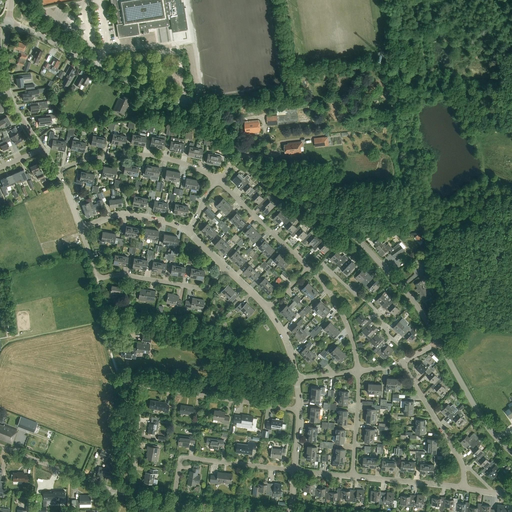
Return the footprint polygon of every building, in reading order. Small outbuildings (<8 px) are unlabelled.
[(113,0),(114,4),(117,24),(116,24),(118,38),(149,33),(148,29),(157,28),(169,26),(168,19),(165,19),(162,0),(113,0)] [(180,0),(162,0),(165,19),(168,19),(169,26),(171,26),(171,30),(185,28),(180,0)] [(25,52),(24,52),(26,46),(21,44),(21,43),(16,41),(14,48),(20,50),(19,52),(21,53),(17,64),(24,66),(27,55),(25,54),(25,52)] [(39,59),(43,52),(37,49),(33,57),(35,57),(33,61),(37,63),(39,59)] [(58,64),(60,61),(54,58),(51,65),(53,66),(51,70),(54,72),(56,68),(57,68),(59,65),(58,64)] [(72,77),(74,73),(73,73),(75,70),(69,67),(65,74),(68,75),(66,78),(65,78),(62,84),(67,87),(70,81),(69,80),(72,77)] [(31,80),(30,74),(17,76),(18,78),(17,78),(17,86),(24,85),(23,81),(31,80)] [(90,78),(84,75),(82,78),(79,76),(76,82),(78,83),(77,85),(79,87),(81,84),(86,86),(88,82),(90,83),(92,80),(90,79),(90,78)] [(31,101),(31,99),(32,99),(32,97),(39,96),(38,89),(24,91),(25,94),(23,94),(23,100),(24,100),(24,101),(31,101)] [(124,115),(131,100),(123,96),(122,99),(118,97),(113,110),(124,115)] [(39,105),(31,106),(31,112),(40,111),(39,109),(48,108),(47,104),(53,103),(53,101),(47,101),(38,102),(39,105)] [(277,115),(278,125),(298,123),(296,105),(276,107),(277,115)] [(45,125),(45,123),(47,123),(47,125),(52,125),(51,117),(59,116),(58,113),(46,114),(46,117),(38,118),(39,124),(39,126),(45,125)] [(278,125),(277,115),(266,116),(267,126),(278,125)] [(1,120),(0,119),(0,123),(3,128),(5,126),(10,123),(7,117),(1,120)] [(248,121),(245,122),(246,132),(252,132),(252,133),(260,132),(259,120),(249,121),(249,122),(248,122),(248,121)] [(15,128),(11,130),(14,135),(11,137),(13,140),(12,140),(15,144),(22,140),(19,136),(17,134),(19,133),(15,128)] [(58,150),(59,141),(57,140),(58,137),(53,136),(55,128),(52,128),(50,129),(49,137),(50,137),(50,139),(53,140),(51,148),(58,150)] [(7,143),(10,141),(5,130),(2,131),(4,137),(1,138),(2,141),(0,142),(0,144),(1,146),(3,151),(4,152),(6,151),(6,150),(10,148),(8,143),(7,143)] [(97,146),(99,137),(96,136),(97,133),(93,133),(91,144),(97,146)] [(139,135),(138,144),(144,146),(145,137),(146,134),(140,133),(139,135)] [(118,144),(119,135),(113,134),(111,134),(110,140),(111,140),(111,143),(118,144)] [(138,144),(139,135),(132,134),(131,143),(138,144)] [(126,136),(119,135),(118,144),(124,145),(126,136)] [(163,149),(165,139),(165,136),(159,135),(158,138),(156,147),(163,149)] [(77,150),(78,141),(79,139),(74,137),(72,140),(70,149),(77,150)] [(99,137),(97,146),(104,147),(106,138),(99,137)] [(156,147),(158,138),(152,137),(150,146),(156,147)] [(175,151),(178,138),(171,137),(170,141),(171,141),(169,150),(175,151)] [(327,137),(314,139),(315,148),(328,146),(327,137)] [(178,138),(175,151),(182,152),(184,143),(185,141),(183,139),(178,138)] [(59,141),(58,150),(64,151),(66,142),(59,141)] [(78,141),(77,150),(84,152),(85,142),(78,141)] [(289,145),(283,145),(284,154),(288,153),(288,155),(301,154),(300,147),(302,147),(301,142),(289,143),(289,145)] [(196,144),(195,147),(193,156),(200,158),(202,149),(199,148),(200,146),(199,144),(196,144)] [(227,150),(232,155),(236,150),(231,145),(227,150)] [(212,164),(214,155),(207,153),(206,162),(212,164)] [(214,155),(212,164),(219,165),(220,160),(223,161),(224,156),(214,155)] [(37,164),(30,167),(32,173),(33,175),(36,174),(39,180),(44,178),(41,172),(40,172),(37,164)] [(130,174),(131,165),(125,164),(123,173),(130,174)] [(131,165),(130,174),(136,176),(138,167),(131,165)] [(151,175),(152,166),(146,165),(145,171),(144,171),(143,176),(150,178),(151,175)] [(108,176),(110,167),(103,166),(101,175),(108,176)] [(152,166),(151,175),(154,176),(154,178),(155,180),(158,180),(158,176),(157,176),(159,167),(152,166)] [(110,167),(108,176),(114,178),(116,169),(110,167)] [(18,173),(21,180),(21,181),(27,179),(24,170),(18,173)] [(172,171),(171,180),(179,182),(180,177),(178,176),(179,172),(172,171)] [(86,182),(88,173),(81,172),(80,178),(77,177),(76,183),(81,184),(82,184),(83,181),(86,182)] [(16,184),(21,181),(21,180),(18,173),(12,175),(15,182),(16,183),(16,184)] [(88,173),(86,182),(92,183),(94,174),(88,173)] [(248,179),(249,177),(247,175),(243,179),(238,174),(232,180),(237,185),(240,182),(243,184),(248,179)] [(16,183),(15,182),(12,175),(7,177),(10,184),(10,186),(16,183)] [(10,186),(10,184),(7,177),(1,180),(3,187),(1,188),(4,196),(7,195),(5,190),(8,189),(7,187),(10,186)] [(190,188),(192,179),(186,178),(185,182),(184,182),(183,187),(190,188)] [(199,181),(192,179),(190,188),(197,190),(199,181)] [(248,184),(250,182),(248,179),(243,184),(246,187),(244,189),(250,195),(255,190),(248,184)] [(259,203),(263,199),(257,193),(260,190),(257,188),(255,190),(250,195),(248,196),(249,196),(251,198),(252,197),(259,203)] [(139,206),(141,197),(134,196),(132,205),(139,206)] [(275,205),(266,196),(263,199),(259,203),(257,205),(260,207),(263,204),(267,207),(263,211),(266,214),(275,205)] [(141,197),(139,206),(146,208),(147,198),(141,197)] [(98,206),(103,204),(102,199),(96,201),(97,203),(93,205),(92,201),(82,205),(84,211),(90,208),(91,209),(95,208),(94,207),(98,206)] [(222,210),(228,203),(224,199),(221,201),(220,200),(219,201),(218,201),(218,202),(217,202),(217,203),(216,204),(216,205),(216,206),(216,207),(216,208),(217,208),(217,209),(218,210),(220,208),(222,210)] [(159,211),(161,202),(155,201),(153,210),(159,211)] [(161,202),(159,211),(166,213),(167,204),(161,202)] [(228,203),(222,210),(227,214),(233,208),(228,203)] [(180,214),(182,205),(176,204),(174,213),(180,214)] [(182,205),(180,214),(187,216),(189,207),(182,205)] [(90,208),(84,211),(86,217),(95,214),(94,210),(99,208),(98,206),(94,207),(95,208),(91,209),(90,208)] [(215,218),(215,217),(217,216),(208,208),(206,209),(215,218)] [(204,212),(213,220),(215,218),(206,209),(204,212)] [(285,222),(290,217),(291,216),(292,215),(288,212),(284,216),(280,212),(274,218),(279,223),(282,220),(285,222)] [(236,224),(242,218),(237,213),(231,220),(236,224)] [(292,233),(297,228),(292,223),(296,220),(291,216),(290,217),(285,222),(287,225),(285,227),(292,233)] [(242,218),(236,224),(240,229),(247,222),(242,218)] [(206,235),(213,228),(208,224),(201,230),(206,235)] [(131,236),(133,227),(126,226),(124,235),(131,236)] [(250,237),(257,231),(252,226),(245,233),(250,237)] [(303,239),(307,234),(299,226),(297,228),(292,233),(290,235),(291,235),(293,237),(296,233),(303,239)] [(133,227),(131,236),(138,238),(139,228),(133,227)] [(150,239),(152,229),(145,228),(144,237),(150,239)] [(213,228),(206,235),(211,240),(217,233),(213,228)] [(152,229),(150,239),(157,240),(158,231),(152,229)] [(257,231),(250,237),(255,242),(261,235),(257,231)] [(104,241),(103,244),(107,245),(108,242),(109,233),(103,232),(101,238),(99,237),(98,240),(100,241),(104,241)] [(318,241),(320,239),(319,235),(314,236),(309,232),(307,234),(303,239),(301,241),(302,241),(304,243),(307,240),(314,246),(318,241)] [(415,237),(419,241),(423,238),(419,233),(415,237)] [(169,244),(170,236),(164,234),(162,243),(169,244)] [(170,236),(169,244),(173,245),(174,248),(175,249),(174,255),(177,255),(178,249),(180,241),(176,241),(177,237),(170,236)] [(220,249),(226,243),(221,238),(215,245),(220,249)] [(378,252),(381,256),(389,249),(390,251),(391,252),(390,253),(394,258),(405,251),(399,243),(392,248),(388,244),(386,245),(384,243),(383,244),(381,243),(382,242),(379,238),(374,243),(376,246),(375,247),(376,249),(377,249),(379,251),(378,252)] [(318,241),(314,246),(312,247),(315,250),(318,247),(325,253),(329,248),(320,239),(318,241)] [(264,251),(270,245),(265,240),(259,247),(264,251)] [(226,243),(220,249),(225,254),(231,247),(226,243)] [(270,245),(264,251),(268,256),(275,250),(270,245)] [(235,262),(241,256),(236,251),(230,257),(235,262)] [(338,265),(346,257),(344,254),(341,256),(336,252),(330,258),(335,263),(336,263),(338,265)] [(278,265),(285,258),(280,253),(274,260),(278,265)] [(120,265),(121,256),(115,255),(113,264),(120,265)] [(121,256),(120,265),(126,266),(128,257),(121,256)] [(241,256),(235,262),(240,267),(246,260),(241,256)] [(347,274),(348,273),(356,265),(346,257),(338,265),(341,268),(347,274)] [(429,268),(424,257),(419,259),(421,264),(420,264),(423,271),(429,268)] [(139,268),(140,259),(134,258),(132,267),(139,268)] [(147,258),(147,261),(140,259),(139,268),(145,270),(146,265),(149,266),(150,259),(147,258)] [(285,258),(278,265),(283,269),(290,262),(285,258)] [(157,272),(159,263),(153,262),(151,271),(157,272)] [(159,263),(157,272),(164,273),(166,264),(159,263)] [(177,275),(178,266),(172,265),(170,274),(177,275)] [(249,277),(255,270),(250,265),(244,272),(249,277)] [(178,266),(177,275),(183,276),(185,267),(178,266)] [(196,278),(197,269),(191,268),(189,277),(196,278)] [(197,269),(196,278),(203,280),(204,271),(197,269)] [(364,284),(372,275),(370,273),(371,271),(368,269),(364,273),(362,271),(355,277),(360,282),(361,281),(364,284)] [(255,270),(249,277),(253,281),(260,274),(255,270)] [(372,275),(364,284),(366,286),(367,285),(374,291),(379,286),(377,284),(379,282),(378,281),(379,280),(375,277),(374,278),(372,275)] [(264,289),(270,282),(265,278),(259,285),(264,289)] [(423,302),(432,296),(427,288),(424,285),(421,280),(415,284),(417,288),(415,289),(418,293),(419,292),(420,295),(419,295),(423,302)] [(270,282),(264,289),(268,294),(275,287),(270,282)] [(307,294),(314,288),(309,283),(307,285),(305,283),(301,287),(303,289),(302,289),(307,294)] [(231,304),(236,298),(233,295),(236,292),(228,285),(222,291),(230,299),(228,301),(231,304)] [(121,294),(122,287),(119,287),(111,286),(110,295),(119,297),(119,294),(121,294)] [(314,288),(307,294),(313,300),(317,296),(316,295),(318,292),(314,288)] [(153,302),(155,292),(140,289),(138,300),(153,302)] [(181,307),(182,301),(178,300),(179,296),(173,295),(168,294),(166,303),(177,305),(177,307),(181,307)] [(384,307),(393,299),(390,296),(387,299),(382,294),(376,301),(381,305),(382,305),(384,307)] [(292,310),(299,302),(295,297),(293,300),(294,301),(292,302),(293,302),(289,307),(287,305),(280,312),(285,317),(292,310)] [(202,309),(204,300),(192,298),(192,302),(186,301),(184,308),(192,309),(192,307),(202,309)] [(393,299),(384,307),(387,310),(388,309),(394,314),(399,309),(393,303),(395,301),(393,299)] [(249,317),(255,310),(247,302),(244,305),(241,302),(235,309),(239,311),(241,309),(249,317)] [(319,313),(325,306),(321,302),(314,308),(319,313)] [(325,306),(319,313),(324,317),(330,311),(325,306)] [(292,310),(285,317),(290,321),(296,314),(292,310)] [(368,325),(370,323),(372,321),(371,321),(369,319),(368,320),(361,314),(356,319),(363,325),(361,327),(363,330),(368,325)] [(303,322),(301,320),(296,324),(298,325),(291,331),(296,336),(302,329),(300,327),(302,325),(301,324),(303,322)] [(401,335),(409,326),(406,324),(404,326),(399,321),(393,328),(398,333),(398,332),(401,335)] [(329,334),(335,327),(330,322),(324,329),(329,334)] [(368,338),(370,341),(375,336),(377,334),(379,332),(379,331),(378,332),(377,330),(378,329),(374,326),(370,323),(368,325),(363,330),(361,332),(368,338)] [(409,326),(401,335),(403,337),(405,336),(411,342),(416,337),(414,335),(415,334),(416,333),(416,332),(416,331),(415,330),(413,328),(412,329),(409,326)] [(335,327),(329,334),(334,338),(340,331),(335,327)] [(313,329),(311,332),(310,333),(305,328),(303,330),(302,329),(296,336),(301,341),(307,335),(308,336),(309,334),(311,336),(315,331),(313,329)] [(146,344),(146,342),(150,343),(151,335),(142,334),(141,341),(144,342),(144,344),(137,343),(136,349),(122,347),(121,357),(135,358),(136,353),(140,354),(141,352),(149,353),(150,345),(146,344)] [(382,346),(384,344),(382,342),(383,340),(377,334),(375,336),(370,341),(377,347),(373,351),(375,353),(377,351),(382,346)] [(305,358),(311,351),(308,348),(312,343),(310,341),(303,348),(305,349),(300,353),(305,358)] [(382,346),(377,351),(380,354),(379,355),(384,359),(386,356),(387,357),(393,350),(388,345),(385,349),(382,346)] [(331,353),(335,357),(342,351),(337,346),(331,353)] [(311,351),(305,358),(310,363),(316,356),(311,351)] [(347,356),(342,351),(335,357),(334,359),(336,362),(338,360),(340,362),(347,356)] [(427,373),(432,368),(429,365),(427,367),(423,362),(416,369),(421,374),(425,370),(427,373)] [(434,383),(439,378),(433,372),(435,370),(432,368),(427,373),(430,375),(428,377),(434,383)] [(393,388),(394,379),(387,378),(387,387),(386,387),(386,392),(388,392),(390,388),(393,388)] [(439,378),(434,383),(430,387),(430,388),(431,387),(433,390),(435,388),(441,394),(446,389),(439,383),(442,381),(439,378)] [(168,413),(169,406),(165,406),(165,403),(150,400),(149,408),(164,411),(164,413),(168,413)] [(449,418),(457,409),(455,407),(453,409),(448,404),(441,411),(446,416),(447,415),(449,418)] [(197,417),(198,410),(194,410),(194,407),(181,405),(180,413),(193,415),(193,416),(197,417)] [(366,415),(376,416),(379,416),(380,406),(371,405),(371,409),(367,409),(366,415)] [(457,409),(449,418),(452,420),(453,419),(460,425),(465,420),(462,417),(464,415),(457,409)] [(229,424),(230,417),(225,416),(226,412),(215,410),(213,419),(222,421),(222,423),(229,424)] [(235,415),(234,424),(236,425),(237,423),(241,423),(240,427),(251,429),(252,425),(253,417),(243,415),(242,416),(235,415)] [(38,423),(21,416),(17,426),(34,433),(38,423)] [(268,421),(267,423),(267,428),(266,429),(271,430),(271,428),(282,430),(283,421),(272,419),(272,422),(268,421)] [(157,431),(158,421),(152,420),(152,423),(149,423),(148,433),(153,434),(154,431),(157,431)] [(0,424),(0,440),(11,445),(16,430),(4,425),(4,426),(0,424)] [(471,446),(476,441),(476,440),(478,438),(473,433),(469,437),(467,435),(460,442),(465,447),(468,443),(471,446)] [(195,443),(196,436),(191,436),(190,437),(180,436),(178,445),(189,447),(190,442),(195,443)] [(223,446),(224,440),(208,438),(207,445),(211,445),(210,448),(219,449),(219,446),(223,446)] [(478,457),(483,452),(477,445),(479,443),(476,441),(471,446),(474,449),(472,450),(478,457)] [(256,450),(257,443),(248,442),(248,445),(237,444),(236,452),(252,454),(253,449),(256,450)] [(157,455),(158,448),(147,446),(146,450),(147,450),(146,459),(156,461),(156,455),(157,455)] [(436,447),(427,446),(427,453),(432,453),(432,455),(435,456),(435,453),(436,453),(436,447)] [(107,459),(109,453),(107,453),(107,450),(102,448),(99,456),(107,459)] [(285,455),(286,448),(282,448),(282,450),(272,449),(271,457),(281,459),(282,455),(285,455)] [(490,462),(484,456),(486,454),(483,452),(478,457),(475,460),(474,460),(475,460),(480,465),(481,464),(485,467),(490,462)] [(333,455),(332,466),(338,467),(339,463),(344,463),(344,456),(335,455),(335,456),(333,455)] [(494,471),(498,467),(491,461),(490,462),(485,467),(481,471),(482,471),(484,473),(485,472),(492,478),(497,474),(494,471)] [(104,478),(107,478),(108,477),(113,479),(116,470),(110,469),(110,470),(99,467),(96,477),(104,478)] [(199,473),(200,469),(193,468),(193,472),(190,471),(188,484),(193,485),(195,488),(194,490),(199,491),(199,487),(196,486),(196,485),(196,482),(199,483),(200,480),(201,476),(197,476),(198,473),(199,473)] [(153,483),(153,479),(154,474),(157,474),(158,470),(157,470),(150,469),(149,473),(145,472),(143,483),(152,485),(153,483)] [(22,482),(29,482),(29,475),(24,475),(24,472),(19,472),(19,473),(13,473),(13,481),(22,481),(22,482)] [(231,484),(233,474),(218,472),(217,476),(211,475),(210,483),(220,484),(220,482),(231,484)] [(270,495),(271,484),(267,483),(267,485),(258,484),(258,487),(254,486),(253,496),(259,496),(259,491),(266,492),(266,495),(270,495)] [(271,484),(270,495),(273,496),(278,497),(279,496),(282,497),(283,492),(281,492),(281,484),(274,483),(274,484),(271,484)] [(316,495),(316,488),(317,483),(316,483),(313,483),(313,485),(304,484),(303,491),(312,492),(312,495),(316,495)] [(328,499),(329,492),(329,487),(325,487),(325,489),(316,488),(316,495),(324,496),(324,499),(328,499)] [(341,497),(341,490),(341,488),(337,488),(337,493),(329,492),(328,499),(340,500),(341,497)] [(43,501),(65,500),(65,490),(53,491),(53,492),(43,492),(43,501)] [(353,502),(354,490),(350,490),(350,491),(341,490),(341,497),(347,498),(347,502),(349,502),(349,501),(353,502)] [(364,491),(357,490),(357,491),(354,490),(353,502),(356,502),(356,499),(363,500),(364,491)] [(382,504),(383,493),(380,492),(380,491),(371,490),(371,493),(370,500),(379,501),(379,504),(382,504)] [(383,493),(382,504),(386,505),(392,505),(392,502),(393,502),(394,493),(387,492),(387,493),(383,493)] [(76,500),(76,505),(76,507),(80,507),(79,504),(91,504),(90,494),(79,495),(79,500),(76,500)] [(413,507),(414,496),(410,495),(409,497),(401,496),(400,503),(400,506),(413,507)] [(414,496),(413,507),(421,508),(422,504),(423,505),(424,496),(417,495),(417,496),(414,496)] [(444,506),(444,500),(445,497),(444,497),(444,498),(441,497),(441,499),(432,498),(431,505),(440,506),(440,509),(444,509),(444,506)] [(456,510),(457,504),(457,498),(457,499),(453,498),(453,500),(444,500),(444,506),(450,507),(450,509),(452,511),(454,511),(456,511),(456,510)] [(468,511),(469,508),(470,503),(469,503),(465,503),(465,505),(457,504),(456,510),(464,511),(468,511)]
